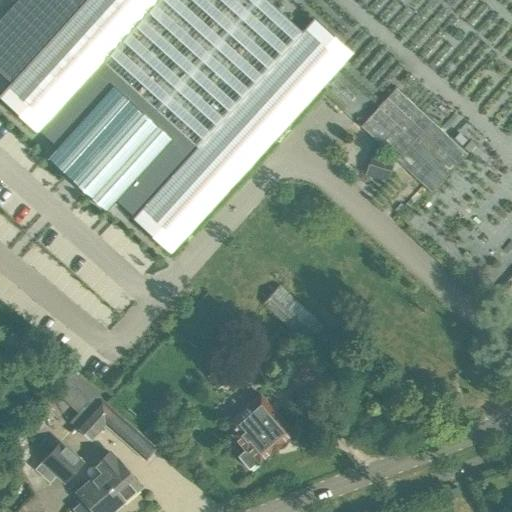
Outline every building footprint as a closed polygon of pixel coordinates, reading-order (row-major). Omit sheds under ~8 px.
[(16,0),(0,18),(0,72),(10,82),(0,93),(0,99),(37,133),(39,131),(56,147),(47,157),(106,211),(115,200),(133,216),(131,218),(170,254),(210,210),(263,151),(352,52),(313,17),(302,30),(268,0),(16,0)] [(396,88),(360,126),(377,141),(378,142),(385,149),(431,192),(466,153),(396,88)] [(375,143),(366,173),(383,178),(387,176),(391,162),(382,159),(385,149),(378,142),(377,141),(375,143)] [(278,284),(261,303),(306,344),(323,326),(278,284)] [(218,368),(208,376),(218,388),(227,381),(218,368)] [(268,403),(266,402),(260,394),(228,422),(234,430),(230,433),(245,450),(238,456),(249,468),(258,461),(258,462),(270,452),(293,432),(284,422),(268,403)] [(155,447),(106,404),(100,398),(75,426),(91,440),(105,425),(144,459),(155,447)] [(20,420),(0,445),(6,451),(27,426),(20,420)] [(60,442),(36,469),(49,482),(56,474),(64,481),(82,462),(60,442)] [(93,511),(109,511),(139,486),(110,452),(95,465),(101,472),(77,493),(93,511)] [(457,487),(449,490),(452,498),(460,495),(457,487)]
